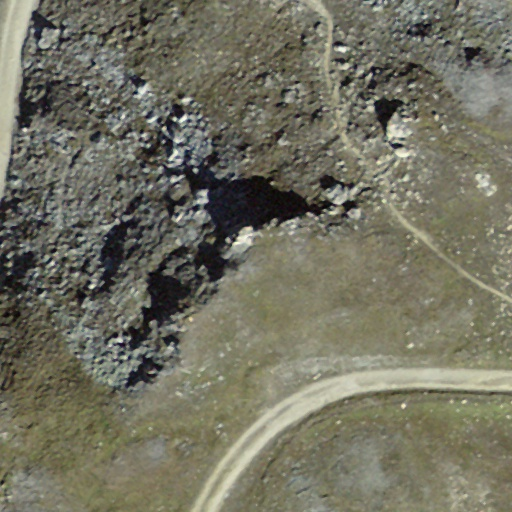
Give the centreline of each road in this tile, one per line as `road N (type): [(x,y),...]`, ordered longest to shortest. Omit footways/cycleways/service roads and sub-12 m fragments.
road 1 (track): [(203,511),(248,446),(291,408),(333,387),(414,377),(511,380)]
road 2 (track): [(21,0),(0,128)]
